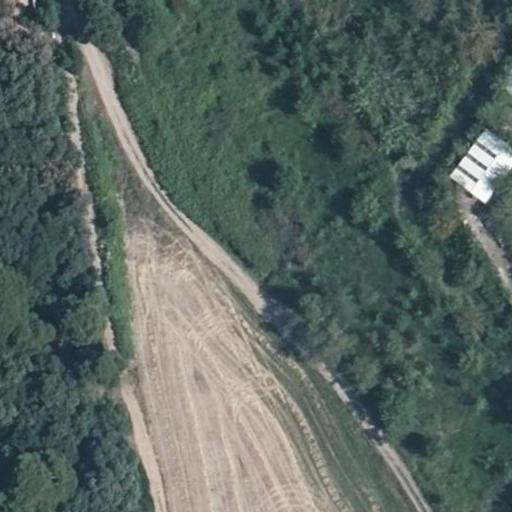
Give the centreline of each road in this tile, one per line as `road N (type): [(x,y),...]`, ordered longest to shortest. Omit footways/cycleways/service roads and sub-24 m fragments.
road 1 (track): [(80,0),(129,148),(182,220),(263,300),(402,511)]
road 2 (track): [(66,0),(84,182),(116,349),(160,511)]
